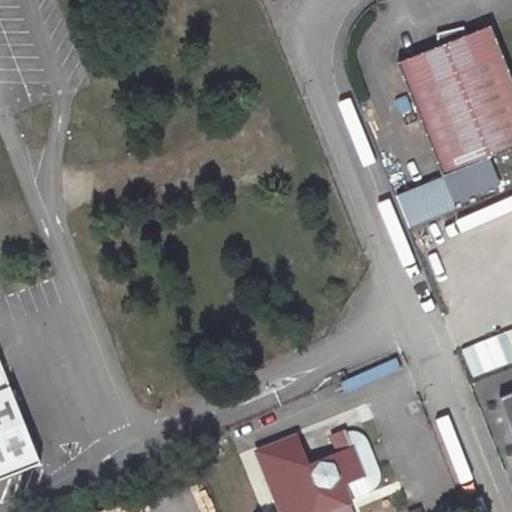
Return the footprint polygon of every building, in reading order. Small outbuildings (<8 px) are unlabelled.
[(442,47),(398,64),(443,177),(493,157),(511,148),(511,80),(490,27),(466,37),(463,28),(437,35),(442,47)] [(493,157),(443,177),(451,197),(501,177),(493,157)] [(0,479),(41,463),(0,360),(0,479)] [(511,394),(500,399),(511,429),(511,394)] [(345,430),(332,436),(339,453),(352,448),(346,433),(345,430)] [(352,431),(346,433),(352,448),(363,475),(343,484),(350,500),(370,491),(375,488),(379,485),(381,480),(381,475),(368,442),(365,437),(362,433),(357,431),(352,431)] [(298,436),(258,452),(281,511),(327,511),(328,511),(351,502),(350,500),(343,484),(363,475),(352,448),(339,453),(309,465),(298,436)]
